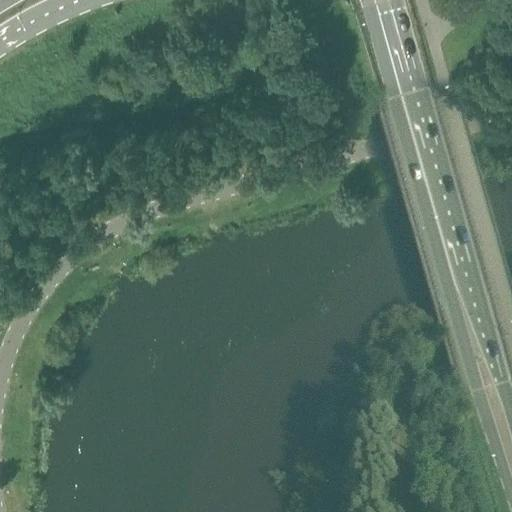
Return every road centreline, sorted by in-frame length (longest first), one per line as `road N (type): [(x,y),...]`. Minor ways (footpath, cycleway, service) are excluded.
road 1 (unclassified): [(511,108),(148,215),(82,253),(39,298),(13,345),(0,394)]
road 2 (secondary): [(511,463),(410,97)]
